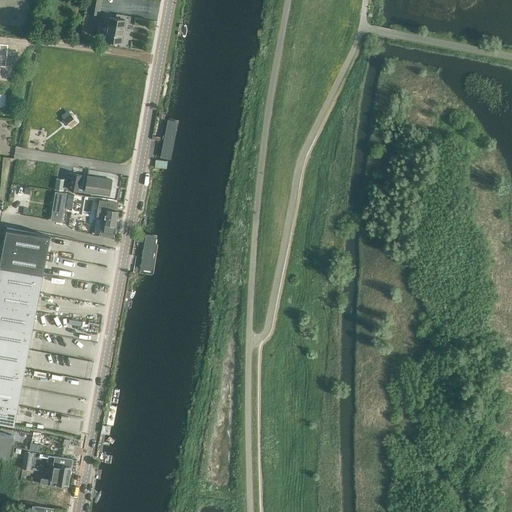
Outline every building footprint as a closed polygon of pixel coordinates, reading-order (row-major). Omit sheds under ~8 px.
[(123,20),(107,16),(102,38),(121,42),(122,40),(123,39),(123,35),(123,34),(124,27),(122,26),(123,20)] [(0,57),(7,59),(8,44),(0,43),(0,57)] [(181,114),(167,112),(158,160),(173,163),(181,114)] [(71,114),(65,119),(71,127),(77,122),(71,114)] [(72,173),(69,189),(78,191),(82,175),(72,173)] [(112,179),(87,175),(85,191),(110,195),(112,179)] [(57,178),(55,189),(63,190),(64,179),(57,178)] [(56,191),(52,220),(62,222),(67,193),(56,191)] [(100,199),(97,215),(102,216),(101,221),(116,224),(118,211),(116,210),(118,203),(100,199)] [(101,226),(99,235),(114,238),(115,228),(114,228),(115,226),(116,226),(116,224),(101,221),(101,226)] [(0,260),(0,421),(14,424),(50,236),(6,227),(0,260)] [(145,229),(137,278),(154,280),(162,232),(145,229)] [(14,435),(0,432),(0,452),(9,454),(14,435)] [(42,450),(43,444),(32,442),(30,448),(42,450)] [(23,467),(32,468),(34,451),(25,450),(23,467)] [(55,455),(55,456),(52,473),(70,476),(72,467),(68,466),(69,458),(55,455)] [(70,476),(52,473),(51,479),(42,477),(41,483),(63,487),(64,484),(68,485),(70,476)]
